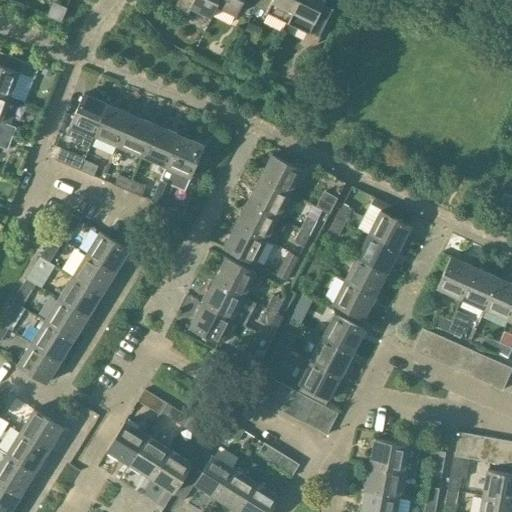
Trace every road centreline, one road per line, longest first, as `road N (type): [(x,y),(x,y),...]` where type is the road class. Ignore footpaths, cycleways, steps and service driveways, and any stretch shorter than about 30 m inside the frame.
road 1 (residential): [(139,228),(33,174),(91,21),(109,0)]
road 2 (residential): [(511,417),(364,396),(321,454)]
